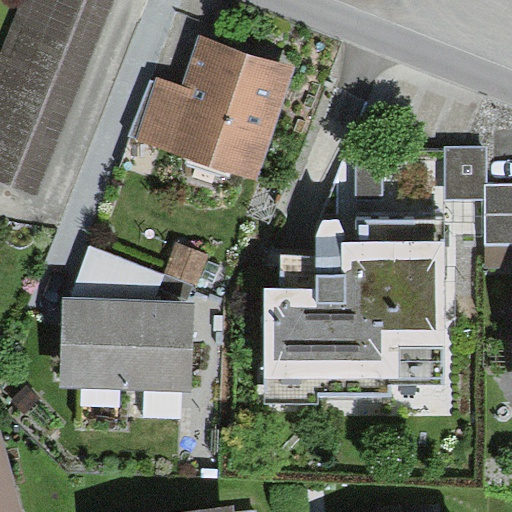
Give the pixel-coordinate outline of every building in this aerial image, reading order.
[(110,4),(100,0),(50,0),(36,38),(39,40),(0,140),(0,168),(35,182),(84,58),(88,59),(110,4)] [(250,166),(282,69),(204,43),(172,141),(250,166)] [(482,183),(482,180),(482,149),(449,149),(449,183),(482,183)] [(511,179),(482,180),(482,183),(482,241),(511,241),(511,179)] [(355,263),(279,264),(279,290),(261,290),(262,385),(319,385),(320,390),(388,389),(387,358),(444,358),(443,234),(412,234),(411,214),(354,215),(355,263)] [(88,243),(68,298),(151,299),(161,272),(88,243)] [(177,247),(168,271),(193,280),(201,257),(177,247)] [(183,304),(71,302),(69,374),(182,375),(183,304)] [(0,487),(0,511),(8,511),(2,487),(0,487)]
